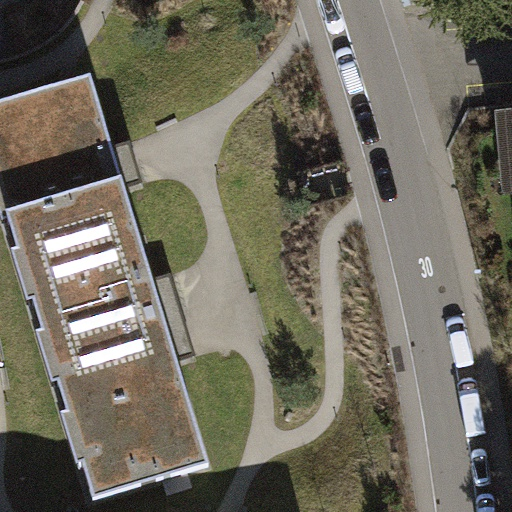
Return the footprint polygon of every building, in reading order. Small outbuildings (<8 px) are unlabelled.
[(0,176),(11,173),(23,212),(122,182),(115,160),(112,149),(91,81),(0,108),(0,176)] [(131,143),(112,149),(115,160),(122,182),(124,189),(143,184),(131,143)] [(0,214),(3,225),(9,224),(7,217),(23,212),(11,173),(0,176),(0,214)] [(124,189),(122,182),(23,212),(7,217),(9,224),(18,254),(20,260),(36,255),(47,293),(32,298),(34,305),(43,335),(45,341),(61,336),(73,375),(57,380),(59,387),(68,417),(69,422),(86,417),(98,457),(81,462),(83,468),(94,503),(209,468),(177,363),(171,343),(153,282),(124,189)] [(27,306),(34,305),(32,298),(47,293),(36,255),(20,260),(18,254),(13,256),(27,306)] [(172,276),(153,282),(171,343),(177,363),(196,358),(172,276)] [(53,388),(59,387),(57,380),(73,375),(61,336),(45,341),(43,335),(37,337),(53,388)] [(78,469),(83,468),(81,462),(98,457),(86,417),(69,422),(68,417),(62,418),(78,469)]
